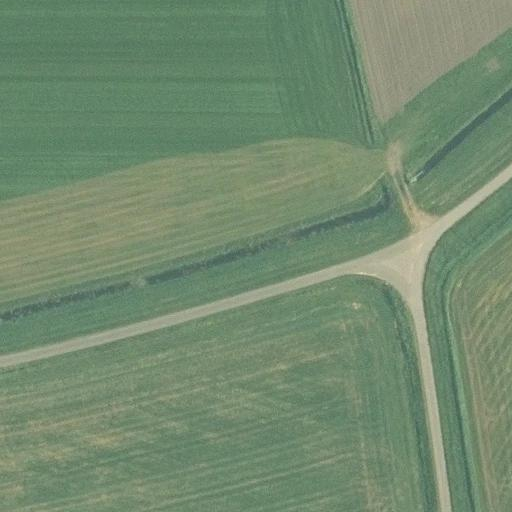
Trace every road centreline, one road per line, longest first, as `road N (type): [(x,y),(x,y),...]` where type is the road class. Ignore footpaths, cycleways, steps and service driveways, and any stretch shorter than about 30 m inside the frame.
road 1 (unclassified): [(402,235),(0,349)]
road 2 (unclassified): [(442,511),(402,235)]
road 3 (unclassified): [(511,156),(402,235)]
